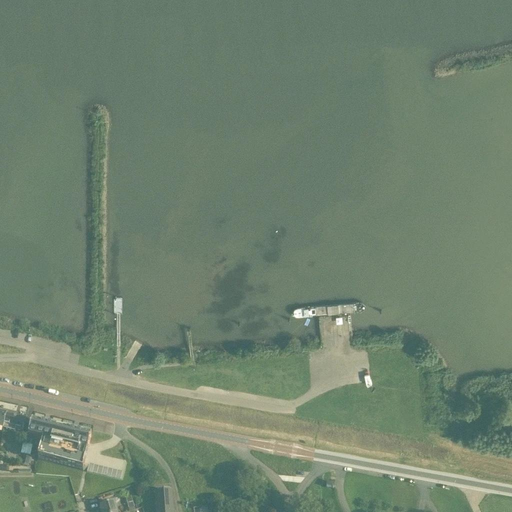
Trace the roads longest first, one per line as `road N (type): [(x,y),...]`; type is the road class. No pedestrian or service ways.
road 1 (tertiary): [(511,491),(0,390)]
road 2 (unclassified): [(287,411),(117,378)]
